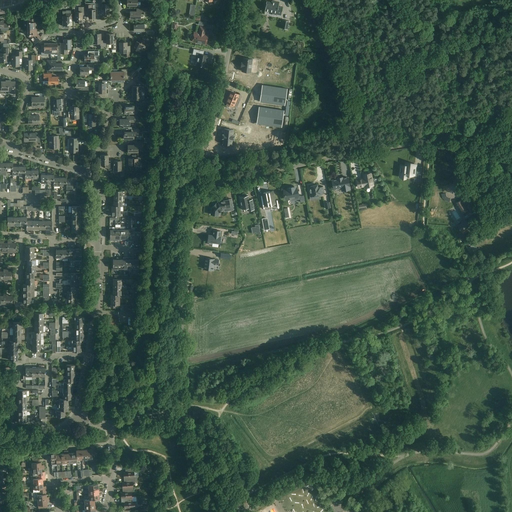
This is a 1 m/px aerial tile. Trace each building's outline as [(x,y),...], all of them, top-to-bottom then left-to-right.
[(102,7),(102,14),(109,14),(109,4),(105,4),(104,0),(98,0),(99,7),(102,7)] [(265,10),(273,12),(272,15),(276,15),(276,16),(276,14),(281,15),(282,8),(278,7),(279,3),(272,2),(271,2),(266,1),(265,10)] [(85,5),(85,7),(85,13),(89,13),(89,18),(95,18),(95,9),(95,4),(94,4),(92,4),(91,5),(91,4),(85,5)] [(85,13),(85,7),(78,7),(78,12),(75,12),(75,22),(82,22),(82,15),(85,15),(85,13)] [(130,12),(130,18),(141,18),(141,15),(145,15),(145,8),(136,8),(136,11),(130,12)] [(62,16),(62,26),(69,26),(69,19),(72,19),(72,10),(66,10),(66,11),(62,11),(62,13),(63,13),(63,16),(62,16)] [(27,22),(27,29),(37,29),(37,22),(40,22),(40,18),(28,18),(28,22),(27,22)] [(191,39),(193,39),(192,41),(197,42),(197,44),(201,44),(201,43),(206,44),(208,35),(205,34),(206,28),(200,27),(198,33),(194,32),(193,35),(192,34),(191,34),(190,35),(190,36),(189,36),(189,37),(190,38),(191,39)] [(37,29),(27,29),(27,35),(35,44),(41,38),(40,39),(37,36),(37,29)] [(107,34),(107,39),(107,41),(104,41),(104,46),(105,46),(105,44),(107,44),(107,48),(111,48),(111,50),(117,50),(117,39),(113,39),(113,33),(107,34)] [(101,41),(100,34),(93,34),(93,38),(92,38),(92,39),(91,39),(91,43),(98,43),(98,48),(104,48),(104,46),(104,41),(101,41)] [(133,49),(137,51),(140,52),(143,46),(145,47),(147,41),(140,37),(137,42),(136,41),(133,49)] [(61,46),(61,54),(67,54),(67,49),(71,49),(71,39),(64,39),(64,46),(61,46)] [(3,53),(0,53),(0,62),(6,62),(6,56),(9,56),(9,48),(9,43),(4,43),(4,48),(3,48),(3,53)] [(51,53),(51,43),(44,43),(44,46),(41,46),(41,55),(47,55),(47,53),(51,53)] [(57,43),(51,43),(51,53),(51,55),(60,55),(60,46),(57,46),(57,43)] [(120,43),(120,48),(120,53),(124,53),(124,56),(130,56),(130,46),(127,46),(127,43),(120,43)] [(196,65),(204,67),(206,60),(207,60),(208,56),(203,54),(203,51),(194,49),(193,54),(198,55),(197,60),(196,59),(195,64),(196,64),(196,65)] [(98,51),(95,51),(90,51),(90,54),(84,54),(84,61),(94,61),(94,57),(98,56),(98,51)] [(12,66),(19,66),(19,58),(22,58),(22,52),(16,52),(16,56),(12,56),(12,66)] [(25,60),(25,69),(32,69),(32,63),(35,63),(35,55),(31,55),(31,60),(25,60)] [(242,67),(242,71),(250,72),(252,59),(243,58),(243,63),(241,62),(241,67),(242,67)] [(56,60),(51,60),(47,60),(47,65),(49,65),(49,70),(62,70),(62,63),(56,63),(56,60)] [(94,64),(92,64),(87,64),(87,67),(80,67),(80,74),(89,74),(89,70),(94,70),(94,64)] [(117,69),(117,71),(117,81),(124,81),(124,79),(128,79),(128,76),(127,76),(127,69),(117,69)] [(117,81),(117,71),(113,72),(113,70),(108,70),(108,79),(111,79),(111,81),(117,81)] [(52,73),(47,74),(43,74),(43,80),(43,81),(43,84),(43,85),(47,85),(49,85),(49,84),(58,83),(58,76),(52,76),(52,73)] [(133,79),(136,82),(142,76),(139,73),(133,79)] [(8,91),(8,80),(6,80),(5,82),(1,82),(1,84),(0,83),(0,93),(5,94),(5,91),(8,91)] [(10,80),(8,80),(8,91),(11,91),(11,94),(18,94),(18,84),(15,84),(15,82),(11,82),(10,80)] [(84,80),(81,80),(76,80),(76,87),(83,87),(83,90),(88,90),(88,87),(84,87),(84,80)] [(98,83),(98,93),(105,93),(105,87),(108,87),(108,81),(102,81),(102,83),(98,83)] [(284,105),(287,89),(262,85),(260,102),(284,105)] [(141,92),(132,92),(132,99),(141,99),(143,99),(143,103),(150,103),(150,99),(144,99),(144,95),(141,95),(141,92)] [(227,103),(226,106),(227,108),(230,109),(231,108),(233,105),(237,107),(240,99),(237,98),(238,97),(237,97),(238,94),(231,92),(227,103)] [(32,97),(32,106),(44,105),(44,98),(49,98),(49,93),(44,93),(44,97),(32,97)] [(61,99),(53,99),(54,107),(54,111),(62,111),(61,99)] [(78,106),(70,107),(71,119),(79,119),(78,106)] [(281,127),(284,110),(259,107),(256,124),(281,127)] [(88,115),(83,115),(83,122),(88,122),(88,126),(96,125),(96,113),(88,114),(87,114),(88,115)] [(39,115),(33,116),(28,116),(29,124),(39,123),(39,115)] [(120,126),(125,126),(129,126),(129,122),(138,122),(138,116),(127,116),(127,119),(120,119),(120,126)] [(139,129),(136,129),(131,129),(131,132),(124,132),(124,139),(134,139),(134,136),(139,135),(139,129)] [(222,134),(221,138),(223,138),(223,144),(232,145),(232,139),(234,140),(235,136),(233,135),(233,130),(224,129),(224,134),(222,134)] [(24,133),(24,141),(36,141),(36,133),(24,133)] [(49,136),(49,143),(49,148),(59,148),(58,136),(49,136)] [(69,152),(77,152),(78,152),(78,138),(70,138),(69,152)] [(143,142),(139,142),(134,142),(134,145),(128,145),(128,152),(138,152),(138,148),(143,148),(143,142)] [(105,168),(111,168),(111,161),(108,161),(108,155),(101,155),(101,164),(105,164),(105,168)] [(142,155),(137,155),(132,155),(132,158),(128,158),(128,165),(134,165),(134,166),(134,167),(135,167),(135,168),(136,169),(137,169),(138,169),(139,169),(140,169),(141,168),(141,167),(142,167),(142,166),(142,165),(142,164),(141,163),(140,163),(140,162),(139,162),(138,162),(138,161),(142,161),(142,155)] [(114,161),(114,166),(114,170),(119,170),(119,176),(124,177),(124,169),(121,169),(121,161),(114,161)] [(414,178),(415,178),(414,181),(420,182),(421,174),(415,173),(416,167),(416,165),(406,164),(405,167),(401,166),(400,177),(406,177),(406,174),(407,174),(415,175),(415,178),(414,178)] [(363,179),(356,180),(358,187),(365,186),(365,187),(373,186),(372,183),(373,183),(373,179),(372,179),(370,173),(363,175),(363,179)] [(342,178),(342,177),(340,177),(340,178),(339,178),(338,178),(337,178),(337,179),(332,180),(333,189),(341,188),(342,191),(350,189),(349,186),(348,177),(342,178)] [(307,185),(309,192),(310,192),(310,197),(319,195),(322,195),(322,193),(324,192),(323,186),(318,187),(317,184),(314,185),(314,184),(307,185)] [(298,197),(296,188),(295,189),(294,187),(287,189),(287,190),(284,191),(285,194),(284,194),(285,195),(286,199),(298,197)] [(262,193),(263,195),(264,200),(261,201),(262,208),(264,208),(264,206),(276,204),(278,203),(278,200),(275,201),(273,191),(264,193),(262,193)] [(252,199),(249,200),(248,196),(239,197),(242,209),(247,209),(247,211),(254,210),(252,199)] [(213,207),(212,209),(211,215),(218,215),(218,212),(221,209),(230,207),(230,210),(234,210),(232,204),(229,204),(229,200),(218,202),(216,204),(213,207)] [(462,200),(456,203),(462,213),(464,216),(473,210),(469,205),(466,207),(462,200)] [(466,220),(458,225),(462,232),(470,226),(466,220)] [(220,236),(221,231),(213,230),(213,235),(208,235),(207,242),(209,242),(209,244),(212,245),(212,243),(219,243),(220,236)] [(8,241),(8,243),(8,251),(16,251),(16,243),(10,243),(10,241),(8,241)] [(209,270),(213,270),(213,264),(217,265),(218,260),(214,260),(214,259),(205,258),(204,269),(207,269),(207,270),(209,270)] [(4,270),(4,272),(4,280),(12,280),(12,272),(6,272),(6,270),(4,270)] [(4,296),(4,304),(12,304),(12,296),(7,296),(7,294),(4,294),(4,296)] [(120,300),(109,300),(109,301),(111,301),(111,305),(111,308),(116,308),(116,305),(120,305),(120,300)] [(95,446),(91,446),(89,447),(89,449),(86,449),(87,459),(93,458),(92,454),(96,454),(95,446)] [(32,462),(32,468),(44,467),(44,465),(41,465),(41,462),(40,462),(40,459),(32,459),(32,462)] [(123,472),(124,477),(138,476),(138,472),(137,471),(136,471),(136,466),(125,467),(126,472),(123,472)] [(33,476),(37,476),(45,475),(45,472),(42,472),(42,469),(44,469),(44,467),(32,468),(33,476)] [(33,476),(33,484),(43,483),(43,480),(45,480),(45,475),(37,476),(33,476)] [(138,476),(124,477),(124,482),(122,482),(122,488),(133,486),(133,482),(137,481),(137,477),(138,476)] [(33,484),(34,492),(46,491),(46,486),(43,486),(43,483),(33,484)] [(134,491),(133,486),(122,488),(123,492),(120,493),(121,498),(132,497),(131,492),(134,491)] [(37,500),(50,499),(49,497),(47,497),(46,491),(34,492),(35,500),(37,500)] [(136,501),(136,496),(132,497),(121,498),(121,503),(124,502),(124,508),(129,507),(135,507),(134,501),(136,501)] [(50,499),(37,500),(38,503),(38,508),(48,507),(47,501),(50,501),(50,499)]
